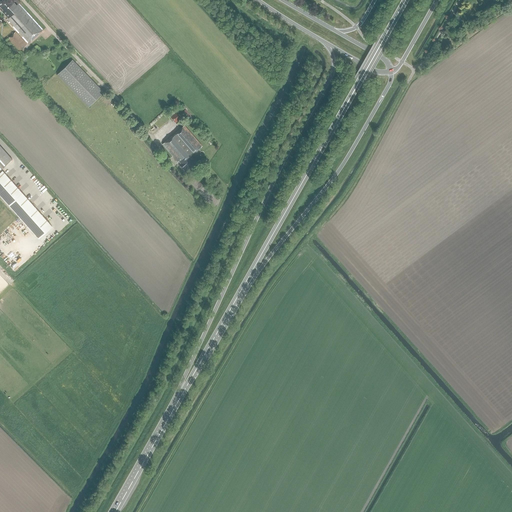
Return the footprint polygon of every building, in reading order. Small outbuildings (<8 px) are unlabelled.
[(43,30),(19,4),(17,6),(14,3),(13,4),(9,0),(4,0),(0,4),(0,7),(3,11),(1,12),(8,19),(7,20),(28,44),(43,30)] [(26,44),(15,32),(7,39),(18,51),(26,44)] [(31,59),(23,67),(25,69),(33,62),(31,59)] [(72,60),(57,75),(88,107),(103,92),(72,60)] [(48,61),(41,67),(46,72),(52,66),(48,61)] [(175,123),(183,116),(177,110),(170,117),(175,123)] [(188,122),(193,118),(185,110),(184,110),(181,113),(188,122)] [(194,166),(188,159),(202,146),(184,125),(162,145),(177,162),(179,161),(181,164),(180,165),(184,170),(186,169),(188,172),(194,166)] [(0,170),(1,170),(0,169),(11,159),(0,146),(0,170)] [(2,170),(0,172),(0,195),(39,238),(52,226),(2,170)]
